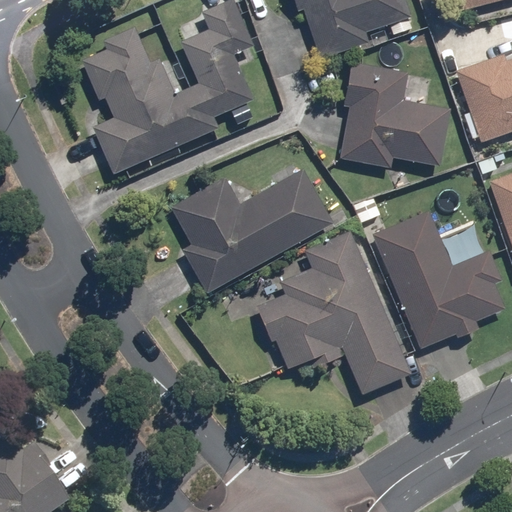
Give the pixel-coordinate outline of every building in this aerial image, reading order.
[(85,129),(105,176),(215,129),(210,117),(248,101),(228,56),(247,48),(226,0),(224,0),(193,14),(201,31),(174,42),(192,84),(170,94),(154,58),(144,62),(129,26),(72,51),(102,121),(85,129)] [(285,0),(289,11),(296,8),(314,60),(364,43),(361,35),(406,19),(399,0),(285,0)] [(445,0),(449,13),(501,0),(445,0)] [(511,49),(449,70),(474,143),(511,130),(511,49)] [(403,73),(344,62),(336,107),(342,109),(333,161),(385,170),(387,160),(435,169),(446,109),(397,100),(403,73)] [(174,250),(200,296),(328,224),(297,169),(236,203),(221,177),(164,209),(184,245),(174,250)] [(511,171),(481,183),(511,266),(511,171)] [(423,211),(365,236),(413,351),(501,314),(489,285),(497,282),(484,252),(447,268),(423,211)] [(405,375),(343,232),(297,252),(304,269),(275,281),(280,295),(248,309),(275,372),(303,360),(307,370),(338,357),(356,397),(405,375)] [(0,511),(46,511),(72,494),(19,419),(0,432),(0,511)]
